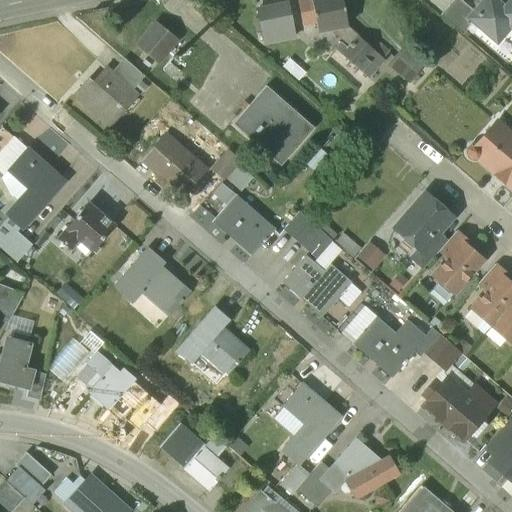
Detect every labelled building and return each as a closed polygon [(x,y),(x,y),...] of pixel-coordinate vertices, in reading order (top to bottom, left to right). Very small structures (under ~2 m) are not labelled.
[(308,0),(295,0),(300,24),(313,21),(308,0)] [(339,0),(308,0),(313,21),(315,31),(331,28),(332,32),(347,45),(344,49),(339,44),(334,49),(356,68),(372,50),(371,49),(344,25),(339,0)] [(458,0),(450,0),(438,14),(460,34),(469,23),(463,17),(470,9),(458,0)] [(511,3),(502,4),(497,0),(471,0),(473,6),(470,9),(463,17),(469,23),(494,44),(511,24),(511,3)] [(285,1),(252,7),(259,45),(292,39),(285,1)] [(175,39),(154,22),(134,46),(155,64),(175,39)] [(386,51),(376,43),(371,49),(372,50),(380,57),(386,51)] [(424,60),(407,46),(404,49),(402,47),(395,55),(414,71),(424,60)] [(372,50),(356,68),(365,76),(381,58),(380,57),(372,50)] [(414,71),(395,55),(386,65),(405,81),(414,71)] [(142,76),(121,58),(108,73),(128,92),(142,76)] [(175,70),(166,62),(159,70),(169,78),(175,70)] [(108,73),(101,68),(89,81),(85,78),(73,92),(109,124),(122,110),(117,106),(129,93),(128,92),(108,73)] [(311,127),(263,85),(230,123),(278,165),(311,127)] [(511,137),(493,121),(474,144),(471,143),(468,144),(466,146),(465,147),(464,149),(464,151),(464,153),(465,155),(466,156),(467,157),(469,158),(472,159),(473,158),(475,158),(491,172),(491,173),(492,173),(502,182),(503,183),(511,190),(511,137)] [(202,169),(163,134),(140,159),(158,175),(160,173),(181,192),(190,182),(192,183),(197,178),(195,177),(202,169)] [(47,167),(25,147),(6,169),(27,187),(16,200),(4,214),(6,216),(18,226),(20,228),(60,183),(45,170),(47,167)] [(226,149),(211,168),(221,177),(237,159),(226,149)] [(27,187),(6,169),(0,176),(10,195),(16,200),(27,187)] [(423,193),(393,228),(417,249),(418,250),(434,232),(448,216),(423,193)] [(271,228),(232,195),(210,220),(227,236),(229,234),(250,252),(259,242),(261,244),(265,239),(263,237),(271,228)] [(86,203),(57,237),(68,247),(71,244),(84,255),(111,224),(108,221),(109,220),(102,214),(101,215),(86,203)] [(296,211),(281,229),(291,238),(307,220),(296,211)] [(18,226),(6,216),(0,223),(0,248),(14,262),(30,243),(15,230),(18,226)] [(322,233),(307,220),(291,238),(301,247),(303,245),(311,255),(326,237),(322,233)] [(322,233),(326,237),(336,245),(338,242),(370,267),(380,255),(370,247),(363,256),(340,237),(327,227),(322,233)] [(444,241),(437,249),(446,257),(459,241),(464,246),(467,242),(453,230),(444,241)] [(434,232),(418,250),(417,249),(410,257),(421,267),(437,249),(444,241),(434,232)] [(446,257),(442,262),(440,261),(431,271),(432,273),(431,274),(437,280),(451,292),(479,259),(464,246),(459,241),(446,257)] [(161,262),(145,248),(113,285),(130,300),(139,290),(166,314),(187,290),(171,277),(168,280),(155,268),(161,262)] [(341,289),(302,256),(280,281),(298,297),(300,295),(321,313),(330,303),(331,304),(335,299),(334,298),(341,289)] [(492,263),(475,282),(484,290),(498,275),(503,279),(506,275),(492,263)] [(484,290),(478,298),(476,296),(470,304),(471,305),(470,307),(482,318),(486,314),(493,319),(511,297),(511,286),(503,279),(498,275),(484,290)] [(451,292),(437,280),(427,292),(440,304),(451,292)] [(22,292),(0,284),(0,319),(6,322),(22,292)] [(511,297),(493,319),(500,325),(496,330),(509,341),(510,339),(511,340),(511,297)] [(212,306),(176,348),(189,360),(198,350),(224,372),(232,363),(233,364),(236,360),(235,359),(244,349),(218,327),(226,318),(212,306)] [(373,317),(351,342),(368,357),(369,355),(390,374),(399,364),(401,365),(406,359),(405,358),(411,351),(411,350),(400,340),(373,317)] [(422,335),(412,326),(400,340),(411,350),(411,351),(416,356),(420,351),(437,333),(429,327),(422,335)] [(12,332),(6,355),(0,353),(0,380),(26,387),(27,388),(31,370),(22,368),(28,344),(21,342),(23,335),(12,332)] [(437,333),(420,351),(431,360),(447,342),(437,333)] [(447,342),(431,360),(441,369),(457,351),(447,342)] [(94,353),(75,376),(89,388),(108,366),(94,353)] [(154,409),(126,385),(128,383),(121,377),(108,366),(89,388),(87,390),(121,419),(123,417),(137,429),(144,421),(144,422),(148,418),(147,417),(154,409)] [(43,373),(31,370),(27,388),(26,387),(24,396),(37,399),(43,373)] [(159,402),(125,373),(121,377),(128,383),(126,385),(154,409),(159,402)] [(463,393),(444,377),(437,386),(427,396),(421,404),(422,405),(423,404),(440,419),(441,417),(461,434),(459,437),(460,438),(466,432),(479,416),(483,411),(463,393)] [(430,380),(421,391),(427,396),(437,386),(430,380)] [(322,402),(299,382),(280,405),(302,424),(280,449),(296,463),(335,418),(319,404),(322,402)] [(491,402),(471,384),(463,393),(483,411),(491,402)] [(479,416),(466,432),(469,435),(472,434),(483,422),(482,419),(479,416)] [(511,424),(506,419),(482,445),(492,454),(511,433),(511,434),(511,424)] [(212,457),(199,446),(199,444),(175,423),(156,445),(206,488),(213,480),(215,481),(218,477),(217,476),(224,467),(212,457)] [(225,445),(210,432),(199,444),(199,446),(212,457),(225,445)] [(511,434),(511,433),(492,454),(487,460),(511,481),(511,434)] [(367,450),(353,438),(326,468),(318,478),(329,487),(332,490),(345,475),(348,477),(357,494),(378,482),(379,483),(384,480),(382,479),(394,472),(385,457),(375,463),(364,453),(367,450)] [(13,465),(38,487),(50,473),(25,451),(13,465)] [(317,461),(294,488),(313,505),(329,487),(318,478),(326,468),(317,461)] [(88,475),(63,503),(73,511),(124,511),(127,509),(88,475)] [(0,511),(5,511),(20,495),(3,479),(0,482),(0,511)] [(450,511),(418,484),(394,511),(450,511)] [(284,511),(259,490),(240,511),(284,511)] [(5,511),(26,511),(33,506),(20,495),(5,511)]
